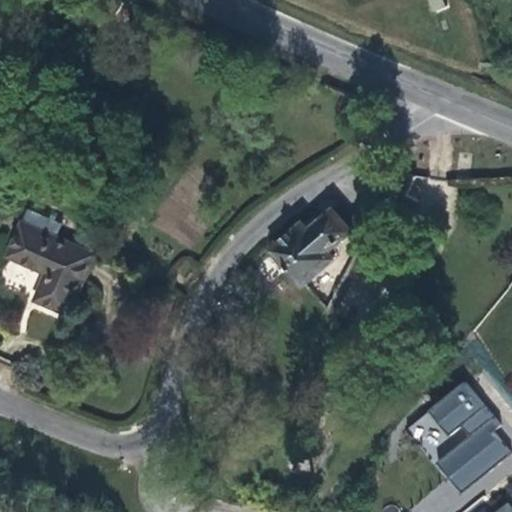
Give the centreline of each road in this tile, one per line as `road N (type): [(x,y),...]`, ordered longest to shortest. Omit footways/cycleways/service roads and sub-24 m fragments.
road 1 (residential): [(0,399),(121,447),(146,435),(207,287),(255,222),(352,155),(431,115),(443,99)]
road 2 (secondary): [(443,99),(219,0)]
